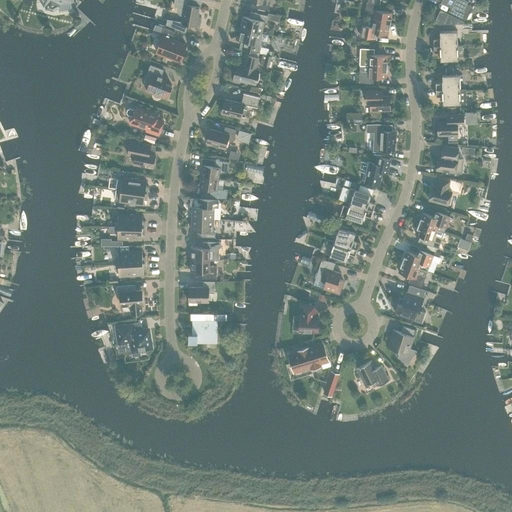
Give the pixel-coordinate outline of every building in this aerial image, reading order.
[(42,0),(44,4),(47,3),(47,7),(53,8),(58,5),(57,2),(70,0),(42,0)] [(199,26),(201,17),(198,17),(199,13),(198,13),(199,6),(193,5),(193,0),(174,0),(174,5),(175,7),(178,7),(178,9),(179,10),(179,12),(181,13),(182,14),(183,14),(182,21),(167,19),(166,24),(185,31),(186,23),(199,26)] [(267,4),(268,0),(248,0),(256,1),(255,8),(268,10),(270,4),(267,4)] [(441,0),(442,1),(451,5),(448,11),(465,19),(471,5),(467,3),(468,0),(441,0)] [(372,20),(390,23),(391,18),(392,12),(377,10),(378,4),(377,4),(366,2),(364,13),(373,15),(372,20)] [(241,28),(262,32),(264,21),(266,22),(268,15),(254,12),(253,18),(243,16),(241,28)] [(372,20),(363,18),(360,35),(372,37),(373,32),(388,34),(389,29),(390,23),(372,20)] [(180,61),(186,45),(172,39),(175,32),(163,27),(160,35),(162,36),(156,51),(180,61)] [(259,44),(262,32),(241,28),(238,39),(246,41),(244,49),(260,52),(261,44),(259,44)] [(433,46),(458,45),(457,30),(440,31),(440,38),(433,39),(433,46)] [(460,45),(458,45),(433,46),(433,53),(440,53),(440,60),(458,60),(458,56),(461,56),(465,52),(465,49),(460,45)] [(359,65),(387,66),(387,60),(387,55),(372,54),(372,48),(360,48),(359,65)] [(256,69),(259,57),(246,54),(243,66),(236,64),(232,81),(239,82),(240,80),(255,84),(256,81),(257,81),(258,79),(259,77),(259,75),(259,73),(258,72),(259,70),(256,69)] [(269,67),(271,59),(260,56),(258,65),(269,67)] [(167,98),(172,85),(165,83),(167,78),(161,76),(164,69),(150,64),(144,79),(150,81),(146,91),(154,94),(154,95),(159,97),(160,96),(167,98)] [(387,71),(387,66),(359,65),(359,82),(371,82),(371,76),(386,77),(386,71),(387,71)] [(436,90),(460,89),(459,74),(442,75),(442,82),(435,83),(436,90)] [(382,96),(382,89),(365,90),(365,96),(370,96),(370,110),(372,110),(372,116),(380,116),(379,110),(390,110),(390,96),(382,96)] [(460,89),(436,90),(436,97),(442,97),(442,104),(460,104),(466,104),(465,89),(460,89)] [(221,113),(240,117),(241,115),(245,116),(246,108),(247,109),(247,105),(257,107),(259,96),(244,93),(241,103),(225,99),(221,113)] [(158,135),(164,120),(157,118),(158,114),(136,106),(135,109),(133,110),(131,114),(132,116),(130,123),(147,129),(146,131),(158,135)] [(458,141),(457,125),(463,125),(463,114),(451,114),(451,120),(438,120),(438,135),(448,135),(448,142),(458,141)] [(366,123),(366,124),(367,124),(367,131),(374,131),(374,150),(373,150),(373,151),(381,151),(380,151),(380,149),(394,150),(395,130),(391,130),(391,124),(392,124),(376,123),(366,123)] [(233,141),(237,129),(225,126),(223,132),(210,128),(206,142),(225,148),(228,139),(233,141)] [(247,140),(249,133),(238,130),(236,137),(247,140)] [(154,143),(156,137),(145,134),(143,140),(154,143)] [(153,168),(155,153),(149,152),(151,144),(130,140),(127,154),(135,156),(133,164),(153,168)] [(457,158),(458,147),(445,146),(444,152),(439,151),(439,155),(438,155),(436,169),(456,172),(461,172),(463,159),(457,158),(458,158),(457,158)] [(230,154),(239,156),(240,149),(232,147),(230,154)] [(387,172),(390,159),(377,156),(375,163),(366,161),(370,162),(367,174),(363,173),(362,180),(365,180),(365,181),(379,184),(382,171),(387,172)] [(201,176),(218,178),(219,171),(221,172),(228,173),(229,163),(229,162),(219,160),(219,159),(216,158),(216,160),(202,158),(201,164),(203,164),(201,176)] [(218,178),(201,176),(199,187),(198,187),(197,193),(209,195),(209,197),(226,198),(227,191),(222,190),(223,186),(218,185),(218,178)] [(116,188),(148,193),(149,186),(146,186),(147,181),(138,179),(138,178),(133,177),(133,179),(122,177),(122,179),(118,179),(116,188)] [(447,189),(450,180),(438,177),(435,186),(433,185),(429,199),(448,205),(452,191),(447,189)] [(350,203),(373,210),(375,203),(369,201),(371,194),(355,189),(349,187),(345,201),(350,203)] [(147,200),(148,193),(116,188),(115,199),(119,199),(119,201),(130,203),(129,204),(134,205),(135,203),(143,204),(144,199),(147,200)] [(192,218),(213,219),(214,207),(218,207),(219,199),(200,198),(200,206),(192,206),(192,218)] [(371,217),(373,210),(350,203),(349,206),(343,204),(339,216),(345,219),(346,217),(362,222),(364,215),(371,217)] [(420,218),(418,223),(436,230),(436,229),(444,232),(450,216),(439,212),(436,211),(434,216),(423,213),(421,218),(420,218)] [(108,226),(145,227),(145,220),(142,220),(143,215),(134,215),(134,213),(129,213),(129,215),(118,215),(118,222),(115,221),(115,226),(108,226)] [(213,230),(213,219),(192,218),(191,229),(199,230),(199,236),(215,237),(215,230),(213,230)] [(333,222),(331,229),(338,231),(334,241),(357,249),(359,242),(353,240),(356,233),(347,230),(348,227),(349,227),(332,221),(332,222),(333,222)] [(417,228),(415,234),(420,235),(429,238),(427,244),(438,248),(442,237),(434,234),(436,230),(418,223),(416,228),(417,228)] [(145,234),(145,227),(108,226),(108,231),(110,233),(118,233),(117,239),(128,239),(128,241),(133,241),(133,239),(142,239),(142,234),(145,234)] [(328,239),(327,243),(329,244),(333,245),(329,255),(346,261),(351,262),(353,257),(351,256),(352,254),(354,255),(355,255),(357,249),(334,241),(328,239)] [(190,259),(219,259),(219,248),(221,246),(221,241),(203,241),(203,247),(190,247),(190,259)] [(116,264),(146,262),(145,255),(142,255),(142,250),(134,251),(133,249),(128,250),(128,251),(117,252),(118,259),(115,259),(116,264)] [(401,262),(427,271),(433,255),(422,250),(420,256),(406,251),(404,256),(401,262)] [(219,260),(219,259),(190,259),(190,271),(203,271),(202,278),(216,278),(217,266),(209,266),(209,259),(219,260)] [(339,293),(343,280),(339,279),(341,273),(332,270),(335,263),(322,259),(313,284),(323,287),(339,293)] [(146,262),(116,264),(116,269),(118,269),(119,276),(130,275),(130,277),(135,277),(135,275),(144,274),(143,269),(146,269),(146,262)] [(421,287),(427,271),(401,262),(400,266),(398,272),(412,277),(410,282),(421,287)] [(214,292),(215,281),(203,281),(203,287),(189,287),(189,305),(197,305),(197,301),(208,301),(208,292),(214,292)] [(133,290),(132,284),(116,286),(117,292),(120,292),(121,306),(130,305),(131,314),(142,313),(141,304),(143,304),(142,290),(133,290)] [(422,297),(425,290),(409,285),(407,292),(405,292),(402,304),(398,302),(395,312),(414,318),(413,320),(414,320),(422,322),(425,312),(420,310),(424,298),(422,297)] [(323,302),(326,295),(319,293),(317,300),(323,302)] [(315,317),(315,305),(301,304),(301,316),(299,316),(298,330),(318,331),(319,317),(315,317)] [(188,333),(188,341),(217,342),(218,320),(227,320),(227,313),(191,313),(191,319),(192,319),(192,333),(188,333)] [(132,331),(131,323),(115,326),(118,343),(130,341),(132,356),(141,354),(140,349),(151,347),(148,329),(132,331)] [(393,329),(387,347),(400,351),(398,357),(408,363),(417,350),(410,348),(414,336),(412,335),(414,330),(403,326),(401,332),(393,329)] [(328,360),(323,344),(309,349),(309,347),(298,350),(298,352),(289,355),(294,371),(310,366),(311,368),(321,365),(320,363),(328,360)] [(375,368),(371,360),(372,360),(371,359),(361,364),(360,364),(359,365),(356,367),(356,368),(357,367),(365,384),(364,384),(364,385),(370,382),(372,385),(374,386),(377,385),(389,379),(388,379),(381,365),(382,365),(382,364),(375,368)] [(331,395),(338,374),(331,371),(324,392),(331,395)]
